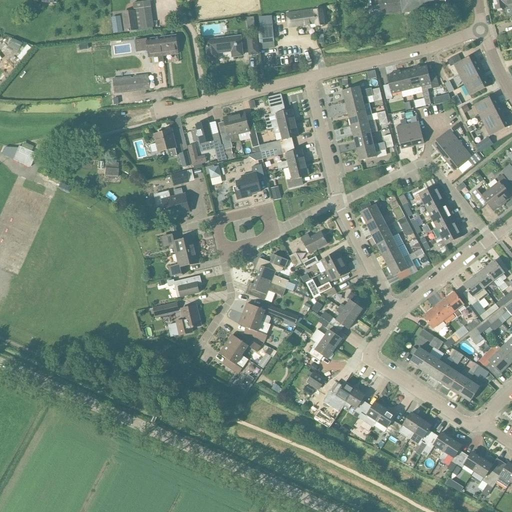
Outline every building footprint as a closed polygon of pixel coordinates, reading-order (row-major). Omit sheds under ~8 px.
[(378,0),(380,16),(446,8),(445,0),(378,0)] [(511,0),(494,0),(496,10),(511,7),(511,0)] [(122,12),(124,32),(154,27),(150,1),(133,4),(133,9),(134,9),(134,10),(122,12)] [(286,13),(289,28),(316,25),(316,27),(325,25),(323,9),(310,10),(286,13)] [(111,18),(113,33),(121,32),(119,17),(111,18)] [(275,48),(273,26),(260,28),(261,44),(262,43),(263,50),(275,48)] [(259,52),(257,35),(247,36),(249,53),(259,52)] [(177,36),(135,40),(136,52),(148,51),(149,57),(157,57),(158,65),(164,64),(163,56),(179,54),(177,36)] [(206,42),(209,60),(218,59),(217,53),(232,51),(233,57),(242,56),(240,37),(206,42)] [(10,40),(6,49),(17,54),(16,55),(18,56),(27,45),(25,44),(23,43),(23,44),(21,43),(20,45),(10,40)] [(454,65),(460,75),(479,65),(474,55),(462,61),(458,55),(447,60),(451,67),(454,65)] [(460,75),(465,86),(484,76),(479,65),(460,75)] [(431,85),(432,89),(439,87),(436,73),(429,74),(427,66),(417,69),(421,87),(431,85)] [(407,71),(412,89),(421,87),(417,69),(407,71)] [(397,74),(402,92),(412,89),(407,71),(397,74)] [(383,86),(386,100),(392,98),(391,94),(402,92),(397,74),(387,76),(389,85),(383,86)] [(490,86),(484,76),(465,86),(470,96),(490,86)] [(114,93),(146,90),(144,78),(113,81),(114,93)] [(454,91),(449,82),(444,84),(449,93),(454,91)] [(343,91),(346,103),(362,99),(362,98),(373,96),(381,94),(379,88),(372,90),(371,89),(361,91),(360,87),(343,91)] [(434,96),(435,103),(450,101),(449,95),(434,96)] [(474,105),(480,116),(499,106),(494,95),(474,105)] [(346,103),(349,115),(371,109),(369,104),(364,105),(362,99),(346,103)] [(426,106),(424,99),(414,101),(416,108),(426,106)] [(292,110),(286,112),(284,104),(270,108),(272,116),(276,115),(278,120),(266,123),(268,130),(273,129),(296,123),(292,110)] [(480,116),(485,126),(505,116),(499,106),(480,116)] [(349,115),(352,126),(368,122),(367,116),(372,115),(371,109),(349,115)] [(234,116),(239,134),(250,132),(246,113),(234,116)] [(399,124),(407,122),(405,113),(396,115),(399,124)] [(227,156),(228,160),(234,159),(231,149),(232,148),(231,143),(240,141),(239,135),(239,134),(234,116),(223,118),(227,133),(221,135),(226,156),(227,156)] [(510,127),(505,116),(485,126),(490,136),(510,127)] [(209,122),(196,126),(201,144),(213,141),(214,147),(221,145),(219,133),(212,135),(209,122)] [(371,134),(368,122),(352,126),(354,138),(371,134)] [(419,122),(408,125),(413,147),(425,144),(419,122)] [(281,133),(283,140),(299,136),(296,123),(273,129),(275,134),(281,133)] [(402,150),(413,147),(408,125),(396,128),(402,150)] [(432,144),(440,153),(457,139),(449,130),(432,144)] [(167,150),(169,158),(177,156),(175,148),(176,148),(172,131),(155,135),(159,152),(167,150)] [(255,148),(256,153),(261,152),(259,146),(256,133),(249,135),(253,148),(255,148)] [(357,150),(374,146),(371,134),(354,138),(357,150)] [(384,143),(392,141),(391,135),(383,137),(384,143)] [(488,137),(475,146),(480,154),(493,144),(488,137)] [(440,153),(447,162),(464,148),(457,139),(440,153)] [(261,152),(261,153),(282,148),(280,141),(259,146),(261,152)] [(386,149),(384,143),(374,146),(357,150),(360,162),(364,161),(372,159),(377,157),(376,153),(386,151),(386,149)] [(187,146),(192,166),(207,163),(205,156),(198,157),(195,144),(187,146)] [(18,148),(5,148),(2,155),(30,168),(36,154),(19,146),(18,148)] [(282,148),(261,153),(263,160),(283,155),(282,148)] [(455,171),(472,158),(471,157),(464,148),(447,162),(455,171)] [(289,167),(305,163),(302,150),(286,154),(288,161),(282,162),(281,161),(278,162),(278,164),(277,164),(278,170),(289,167)] [(191,166),(188,151),(179,154),(183,168),(191,166)] [(249,157),(256,161),(263,160),(261,153),(261,152),(256,153),(242,157),(243,159),(249,157)] [(476,153),(471,157),(472,158),(468,160),(472,165),(480,158),(476,153)] [(105,177),(118,178),(119,163),(107,162),(105,177)] [(287,181),(289,189),(304,186),(302,178),(308,176),(305,163),(289,167),(292,180),(287,181)] [(235,192),(237,200),(245,198),(245,196),(261,192),(259,180),(264,179),(261,165),(252,167),(253,174),(242,176),(243,180),(236,182),(237,187),(233,188),(234,192),(235,192)] [(505,176),(511,170),(511,167),(510,165),(502,171),(505,176)] [(210,174),(211,179),(221,177),(218,166),(214,167),(214,166),(204,168),(206,175),(210,174)] [(174,186),(189,183),(186,172),(172,175),(174,186)] [(491,189),(503,204),(511,197),(506,190),(511,185),(502,175),(497,179),(500,182),(491,189)] [(419,194),(423,203),(441,194),(436,185),(419,194)] [(164,206),(167,218),(190,212),(185,194),(183,195),(181,189),(173,190),(175,197),(171,198),(169,191),(154,195),(157,208),(164,206)] [(488,204),(494,211),(503,204),(491,189),(482,196),(477,189),(472,194),(483,208),(488,204)] [(423,203),(428,211),(445,202),(441,194),(423,203)] [(393,211),(400,207),(397,201),(390,205),(393,211)] [(428,211),(432,220),(450,211),(445,202),(428,211)] [(366,224),(382,216),(376,205),(361,213),(366,224)] [(432,220),(436,229),(454,219),(450,211),(432,220)] [(382,216),(366,224),(372,234),(387,227),(382,216)] [(436,229),(441,237),(459,228),(454,219),(436,229)] [(404,232),(411,228),(408,222),(401,226),(404,232)] [(387,227),(372,234),(377,245),(393,238),(387,227)] [(411,228),(404,232),(406,237),(413,233),(411,228)] [(445,246),(463,237),(459,228),(441,237),(445,246)] [(301,238),(309,254),(327,245),(324,240),(325,240),(321,232),(310,238),(308,235),(301,238)] [(174,245),(176,255),(196,250),(193,237),(179,241),(178,234),(162,238),(165,247),(174,245)] [(393,238),(377,245),(383,256),(398,248),(393,238)] [(415,253),(422,250),(419,244),(412,247),(415,253)] [(398,248),(383,256),(389,267),(404,259),(398,248)] [(185,266),(199,263),(196,250),(176,255),(173,256),(175,262),(176,263),(178,262),(179,265),(169,267),(171,277),(187,273),(185,266)] [(422,250),(415,253),(417,258),(424,255),(422,250)] [(327,271),(344,262),(339,252),(322,261),(327,271)] [(289,257),(295,267),(302,264),(296,253),(289,257)] [(257,278),(286,289),(289,281),(275,276),(276,272),(279,273),(282,271),(283,268),(285,269),(288,260),(273,255),(270,263),(260,259),(256,269),(259,271),(257,278)] [(306,269),(318,263),(315,257),(303,263),(306,269)] [(404,259),(389,267),(394,277),(409,269),(404,259)] [(485,269),(494,281),(500,277),(503,281),(506,278),(503,274),(504,273),(495,261),(485,269)] [(327,271),(332,281),(349,272),(344,262),(327,271)] [(475,277),(484,289),(494,281),(485,269),(475,277)] [(175,285),(178,298),(180,297),(181,298),(200,293),(198,284),(202,283),(200,276),(175,282),(174,280),(167,282),(168,287),(175,285)] [(484,289),(475,277),(464,285),(468,290),(463,294),(472,306),(478,301),(479,302),(488,294),(484,289)] [(246,294),(265,301),(269,291),(283,297),(286,289),(257,278),(254,285),(250,283),(246,294)] [(505,296),(509,301),(511,299),(511,279),(508,283),(511,288),(511,291),(510,292),(507,289),(502,293),(505,296)] [(332,288),(329,283),(316,289),(313,281),(306,285),(315,304),(321,297),(320,295),(323,293),(332,288)] [(323,293),(326,299),(337,294),(334,288),(332,288),(323,293)] [(454,313),(458,318),(462,315),(458,310),(464,305),(455,293),(444,301),(454,313)] [(495,304),(499,309),(501,308),(509,301),(505,296),(495,304)] [(339,308),(356,320),(363,310),(350,301),(346,307),(341,304),(339,308)] [(434,309),(444,321),(454,313),(444,301),(434,309)] [(155,317),(179,312),(177,303),(153,308),(155,317)] [(262,322),(269,324),(271,319),(270,317),(264,315),(266,311),(247,304),(243,314),(262,322)] [(480,316),(484,321),(499,309),(495,304),(480,316)] [(176,321),(179,336),(193,333),(192,328),(201,326),(197,306),(181,310),(184,320),(176,321)] [(267,312),(296,324),(298,317),(269,306),(267,312)] [(321,317),(326,321),(340,331),(344,326),(349,330),(356,320),(339,308),(336,311),(341,314),(336,321),(334,319),(334,318),(325,312),(321,317)] [(508,312),(505,308),(495,315),(499,320),(508,312)] [(444,321),(434,309),(424,317),(433,329),(444,321)] [(244,334),(265,342),(267,336),(257,332),(262,322),(243,314),(239,325),(246,328),(244,334)] [(485,323),(489,327),(499,320),(495,315),(485,323)] [(465,328),(469,333),(481,323),(479,320),(478,320),(477,319),(465,328)] [(314,334),(335,349),(342,339),(337,336),(340,331),(326,321),(322,326),(326,329),(329,331),(326,336),(317,330),(314,334)] [(475,331),(479,335),(480,335),(489,327),(485,323),(475,331)] [(469,333),(465,328),(458,333),(462,338),(469,333)] [(469,336),(476,345),(483,339),(480,335),(479,335),(475,331),(469,336)] [(226,345),(242,356),(249,346),(258,352),(261,347),(243,334),(239,340),(233,335),(226,345)] [(309,353),(320,361),(324,356),(328,359),(335,349),(314,334),(310,339),(319,345),(316,350),(312,348),(309,353)] [(459,340),(455,336),(444,344),(448,349),(459,340)] [(429,345),(433,348),(434,348),(439,340),(434,337),(429,345)] [(439,340),(434,348),(438,351),(444,343),(439,340)] [(223,364),(238,375),(248,360),(242,356),(226,345),(219,354),(226,359),(223,364)] [(497,353),(509,366),(511,363),(511,351),(506,345),(497,353)] [(410,363),(420,369),(430,355),(419,348),(410,363)] [(486,368),(496,377),(500,373),(501,374),(509,366),(497,353),(492,348),(479,362),(485,369),(486,368)] [(454,361),(459,353),(455,350),(449,358),(454,361)] [(453,362),(458,365),(464,356),(459,353),(454,361),(453,362)] [(420,369),(430,376),(440,361),(430,355),(420,369)] [(430,376),(440,382),(450,368),(440,361),(430,376)] [(474,374),(479,366),(475,363),(469,371),(474,374)] [(479,366),(474,374),(478,377),(484,369),(479,366)] [(440,382),(450,389),(460,374),(450,368),(440,382)] [(307,383),(319,391),(326,379),(314,372),(312,374),(309,372),(306,376),(310,378),(307,383)] [(460,395),(469,380),(460,374),(450,389),(460,395)] [(246,390),(254,379),(248,375),(241,386),(246,390)] [(469,380),(460,395),(471,402),(480,388),(469,380)] [(339,403),(344,407),(347,402),(356,389),(345,383),(342,387),(337,384),(330,395),(335,398),(337,396),(342,399),(339,403)] [(271,389),(277,392),(280,387),(275,384),(271,389)] [(362,400),(365,396),(356,389),(347,402),(344,407),(349,410),(351,405),(357,409),(355,412),(360,415),(367,404),(362,400)] [(377,422),(386,409),(376,402),(373,407),(367,404),(360,415),(358,418),(373,428),(374,426),(375,426),(377,422)] [(393,420),(396,416),(386,409),(377,422),(375,426),(385,433),(386,432),(391,435),(391,434),(398,423),(393,420)] [(391,434),(396,438),(400,432),(405,436),(409,430),(413,433),(422,419),(412,413),(403,427),(398,423),(391,434)] [(419,446),(422,442),(427,445),(434,434),(429,431),(432,426),(422,419),(413,433),(409,439),(418,445),(419,446)] [(434,434),(427,445),(432,449),(434,446),(444,452),(452,439),(442,433),(439,437),(434,434)] [(457,465),(464,454),(460,450),(463,446),(452,439),(444,452),(439,459),(444,462),(448,455),(454,458),(452,461),(457,465)] [(464,454),(457,465),(462,468),(464,465),(474,472),(483,459),(473,452),(470,457),(464,454)] [(482,481),(488,485),(495,474),(490,470),(493,465),(483,459),(474,472),(484,478),(482,481)] [(497,482),(507,488),(511,482),(511,480),(511,464),(509,463),(500,477),(495,474),(488,485),(493,488),(497,482)]
